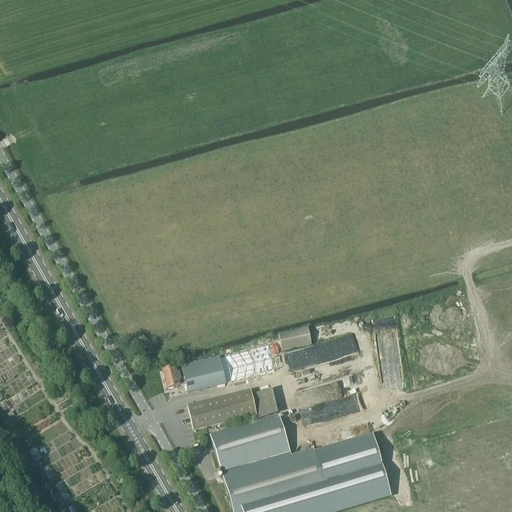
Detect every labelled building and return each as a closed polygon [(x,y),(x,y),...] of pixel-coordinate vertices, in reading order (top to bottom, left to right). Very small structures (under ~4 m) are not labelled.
[(311,345),(308,329),(278,336),(282,352),(311,345)] [(269,352),(220,364),(225,384),(274,372),(269,352)] [(194,383),(195,387),(196,392),(225,384),(220,364),(218,358),(181,367),(182,372),(183,374),(185,383),(188,382),(188,384),(194,383)] [(179,386),(185,385),(186,385),(188,394),(196,392),(195,387),(194,383),(188,384),(188,382),(185,383),(183,374),(182,372),(175,373),(174,370),(162,373),(167,391),(179,388),(179,386)] [(250,392),(187,408),(193,432),(256,416),(250,392)] [(278,416),(210,436),(223,481),(292,460),(291,459),(278,416)] [(292,460),(223,481),(232,511),(337,511),(389,497),(373,441),(345,449),(338,451),(315,458),(313,453),(291,459),(292,460)]
